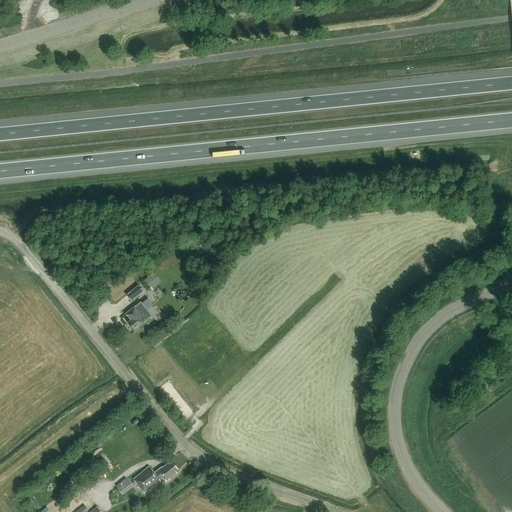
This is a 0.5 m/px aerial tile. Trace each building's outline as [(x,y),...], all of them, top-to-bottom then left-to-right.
[(190,235),(187,241),(200,248),(203,243),(190,235)] [(161,282),(154,273),(144,281),(151,290),(161,282)] [(110,278),(104,281),(109,287),(114,284),(110,278)] [(138,286),(127,296),(132,302),(144,292),(138,286)] [(151,316),(139,302),(125,314),(131,320),(127,323),(134,331),(144,323),(144,322),(147,320),(151,316)] [(155,473),(149,467),(133,480),(135,481),(134,481),(146,495),(155,487),(154,485),(163,478),(166,482),(176,474),(175,472),(177,470),(172,464),(170,465),(168,464),(162,469),(162,468),(155,473)] [(128,477),(117,485),(124,494),(135,486),(128,477)]
